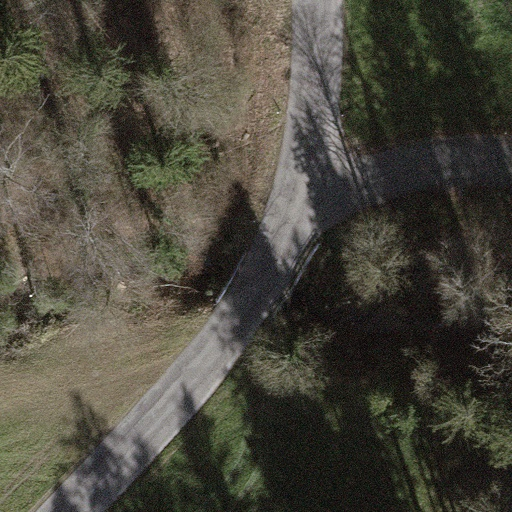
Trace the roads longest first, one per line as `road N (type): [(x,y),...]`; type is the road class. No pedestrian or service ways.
road 1 (tertiary): [(316,176),(222,347),(78,511)]
road 2 (unclassified): [(316,176),(461,153),(511,160)]
road 3 (tertiary): [(314,0),(316,176)]
